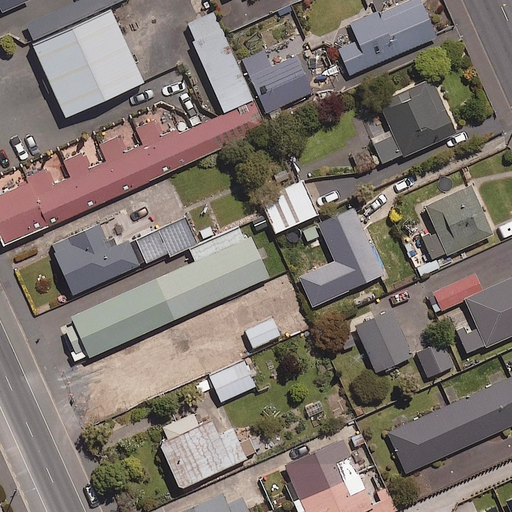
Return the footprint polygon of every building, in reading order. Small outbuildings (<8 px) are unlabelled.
[(0,0),(0,8),(2,8),(4,13),(32,1),(31,0),(0,0)] [(381,11),(352,23),(360,41),(340,50),(351,76),(439,38),(424,3),(385,20),(381,11)] [(116,7),(33,43),(66,119),(148,83),(116,7)] [(252,101),(214,14),(187,25),(225,113),(252,101)] [(300,55),(253,76),(269,113),(316,92),(300,55)] [(441,112),(428,82),(382,102),(406,157),(460,134),(449,109),(441,112)] [(29,182),(0,195),(0,228),(7,243),(268,126),(257,101),(182,134),(180,129),(164,136),(157,119),(136,129),(143,146),(127,153),(119,137),(102,145),(109,162),(91,170),(83,153),(65,162),(72,177),(54,185),(47,169),(27,178),(29,182)] [(318,216),(303,182),(261,200),(276,234),(318,216)] [(474,185),(428,206),(450,255),(497,234),(474,185)] [(357,207),(320,223),(350,290),(386,274),(357,207)] [(315,221),(300,229),(307,243),(322,235),(315,221)] [(102,223),(72,237),(75,245),(56,253),(75,296),(143,266),(131,239),(113,248),(102,223)] [(254,237),(73,318),(92,358),(272,277),(254,237)] [(511,278),(467,298),(488,347),(511,337),(511,278)] [(244,291),(225,299),(230,311),(249,303),(244,291)] [(395,309),(357,325),(377,372),(415,356),(395,309)] [(273,317),(244,331),(254,351),(282,337),(273,317)] [(171,340),(115,365),(122,381),(114,384),(125,410),(211,372),(201,350),(179,360),(171,340)] [(452,367),(441,343),(416,355),(427,378),(452,367)] [(255,387),(243,361),(210,376),(222,402),(255,387)] [(94,379),(87,364),(62,376),(69,390),(94,379)] [(511,377),(389,432),(408,473),(511,426),(511,377)] [(196,413),(164,427),(169,440),(162,443),(182,490),(237,467),(216,420),(202,427),(196,413)] [(270,434),(255,442),(262,455),(277,448),(270,434)] [(346,439),(287,465),(307,511),(367,511),(377,508),(346,439)] [(225,493),(181,511),(250,511),(244,497),(230,503),(225,493)] [(511,511),(511,499),(495,507),(497,511),(511,511)]
